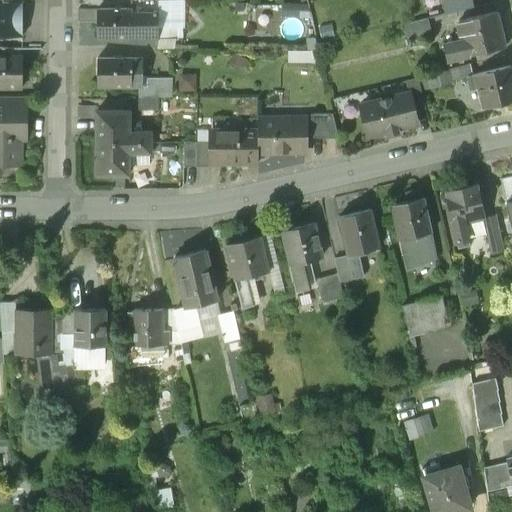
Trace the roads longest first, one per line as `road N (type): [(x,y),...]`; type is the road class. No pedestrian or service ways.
road 1 (residential): [(511,134),(222,202),(55,207)]
road 2 (residential): [(55,207),(58,0)]
